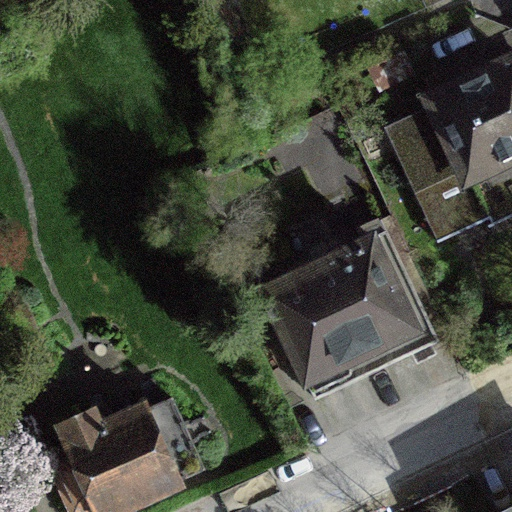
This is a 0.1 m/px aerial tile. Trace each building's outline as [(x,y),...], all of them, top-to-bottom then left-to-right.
[(0,0),(0,30),(32,18),(25,0),(0,0)] [(482,221),(483,223),(511,209),(511,63),(428,103),(431,110),(390,129),(396,141),(397,141),(423,197),(461,179),(462,181),(466,179),(485,220),(482,221)] [(431,336),(382,234),(259,293),(312,402),(435,344),(431,336)] [(0,316),(0,329),(20,380),(48,368),(22,307),(0,316)] [(201,472),(168,401),(144,411),(143,409),(98,429),(91,411),(54,428),(63,449),(46,456),(50,464),(46,466),(66,511),(120,511),(178,486),(177,483),(201,472)]
